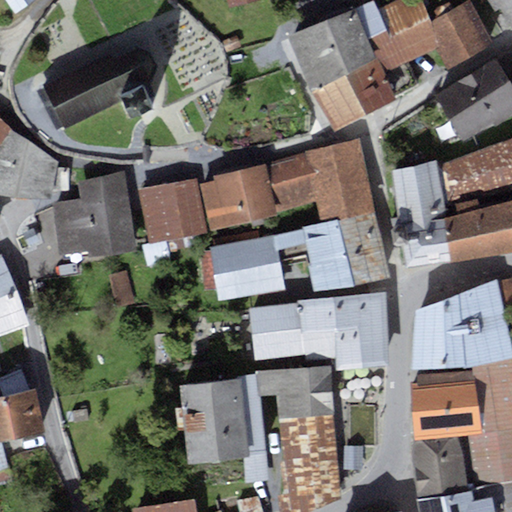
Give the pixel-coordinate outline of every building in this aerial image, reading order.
[(4,0),(17,17),(41,0),(4,0)] [(261,0),(228,0),(231,12),(263,6),(261,0)] [(416,0),(382,14),(377,7),(357,15),(377,66),(384,79),(441,53),(431,27),(419,0),(416,0)] [(511,0),(500,0),(511,19),(511,0)] [(486,45),(473,4),(431,27),(441,53),(450,66),(486,45)] [(357,15),(293,40),(314,97),(377,66),(357,15)] [(110,54),(44,86),(64,124),(121,97),(131,116),(153,106),(143,82),(150,78),(154,65),(148,54),(135,49),(113,58),(110,54)] [(511,88),(495,61),(435,99),(462,141),(511,109),(511,88)] [(377,66),(314,97),(336,134),(399,104),(384,79),(377,66)] [(15,136),(0,123),(0,152),(12,140),(15,136)] [(21,147),(12,140),(0,152),(0,190),(24,195),(67,187),(67,171),(48,168),(50,162),(21,147)] [(511,144),(440,166),(449,222),(511,207),(511,144)] [(362,146),(309,157),(319,204),(323,225),(339,222),(375,215),(362,146)] [(309,157),(266,173),(277,220),(319,204),(309,157)] [(440,166),(395,175),(407,272),(453,265),(449,222),(440,166)] [(266,173),(202,189),(214,235),(277,220),(266,173)] [(198,182),(141,190),(148,246),(205,238),(198,182)] [(90,212),(65,215),(71,265),(141,258),(125,196),(85,199),(90,212)] [(511,207),(449,222),(453,265),(511,252),(511,207)] [(375,215),(339,222),(351,285),(385,278),(375,215)] [(339,222),(274,235),(281,269),(310,262),(317,291),(351,285),(339,222)] [(274,235),(210,246),(220,301),(284,289),(281,269),(274,235)] [(2,257),(0,258),(0,329),(23,321),(2,257)] [(511,340),(498,286),(418,314),(414,375),(473,370),(511,365),(511,340)] [(386,298),(306,308),(313,363),(339,361),(340,373),(390,369),(386,298)] [(306,308),(250,315),(257,371),(313,363),(306,308)] [(511,365),(473,370),(477,387),(484,440),(511,436),(511,365)] [(332,373),(256,377),(257,398),(280,397),(281,421),(334,418),(332,373)] [(243,386),(182,392),(189,470),(270,463),(264,404),(253,405),(252,392),(243,393),(243,386)] [(477,387),(410,389),(414,447),(461,443),(484,440),(477,387)] [(36,395),(0,401),(0,446),(44,438),(36,395)] [(334,418),(281,421),(289,511),(306,511),(338,495),(334,418)] [(511,436),(484,440),(461,443),(472,499),(511,491),(511,436)] [(461,443),(414,447),(425,505),(472,499),(461,443)] [(363,447),(345,447),(346,471),(363,470),(363,447)] [(0,478),(10,476),(2,451),(0,450),(0,478)] [(511,511),(511,491),(472,499),(473,509),(493,507),(494,511),(511,511)] [(219,511),(218,511),(263,511),(258,497),(237,501),(219,510),(219,511)] [(472,499),(425,505),(425,511),(494,511),(493,507),(473,509),(472,499)]
